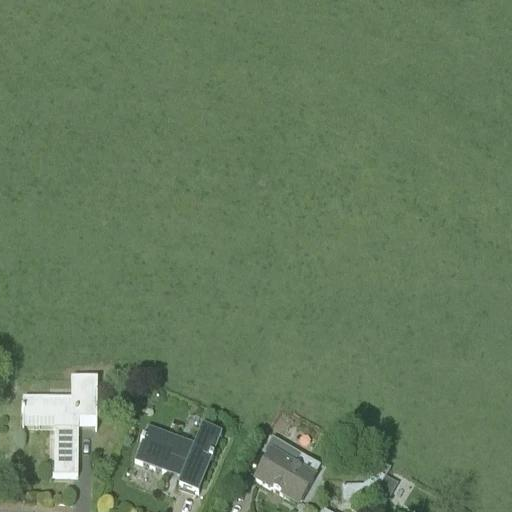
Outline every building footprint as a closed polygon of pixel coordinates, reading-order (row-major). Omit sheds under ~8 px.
[(22,401),(22,421),(55,421),(54,432),(54,478),(52,478),(52,479),(77,480),(78,432),(78,422),(95,422),(96,382),(78,382),(78,402),(70,402),(22,401)] [(195,496),(218,439),(202,432),(194,451),(167,440),(163,448),(144,440),(134,464),(169,478),(171,473),(183,478),(178,490),(198,498),(198,497),(195,496)] [(269,459),(255,483),(298,508),(313,482),(294,471),(287,467),(294,455),(272,441),(263,455),(269,459)] [(385,481),(373,474),(372,473),(367,482),(363,488),(342,489),(342,504),(373,504),(380,491),(385,481)] [(386,504),(396,487),(387,482),(377,499),(386,504)]
